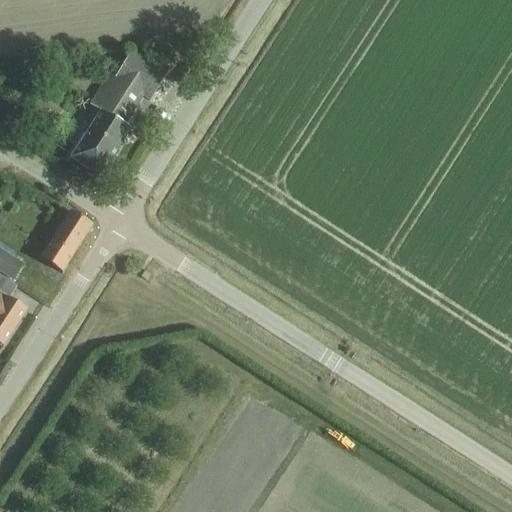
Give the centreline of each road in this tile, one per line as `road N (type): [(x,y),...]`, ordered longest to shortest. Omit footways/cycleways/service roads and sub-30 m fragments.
road 1 (residential): [(118,222),(263,0)]
road 2 (residential): [(341,365),(118,222)]
road 3 (residential): [(0,407),(118,222)]
road 4 (unclassified): [(511,474),(341,365)]
road 5 (residential): [(118,222),(0,147)]
